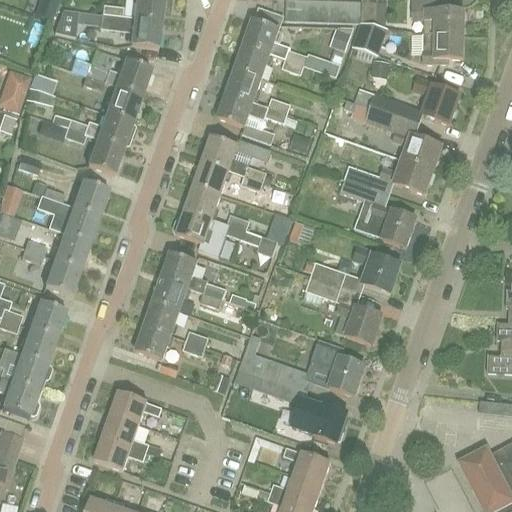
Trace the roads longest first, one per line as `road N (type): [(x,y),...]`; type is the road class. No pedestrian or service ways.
road 1 (residential): [(43,511),(51,462),(138,241),(139,214),(184,85),(201,64),(223,0)]
road 2 (residential): [(359,511),(511,87)]
